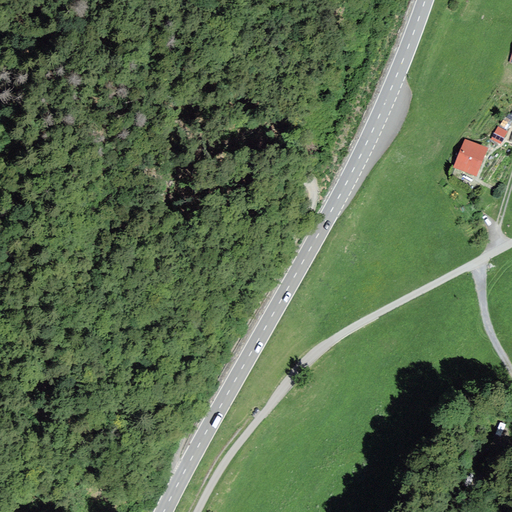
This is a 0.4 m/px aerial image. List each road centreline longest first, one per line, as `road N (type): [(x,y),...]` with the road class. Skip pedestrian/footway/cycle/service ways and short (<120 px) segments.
road 1 (track): [(0,401),(164,350),(211,319),(311,178),(308,214),(181,441),(177,477)]
road 2 (primary): [(423,0),(363,146),(161,511)]
road 3 (unclassified): [(477,262),(316,353),(233,449),(197,511)]
